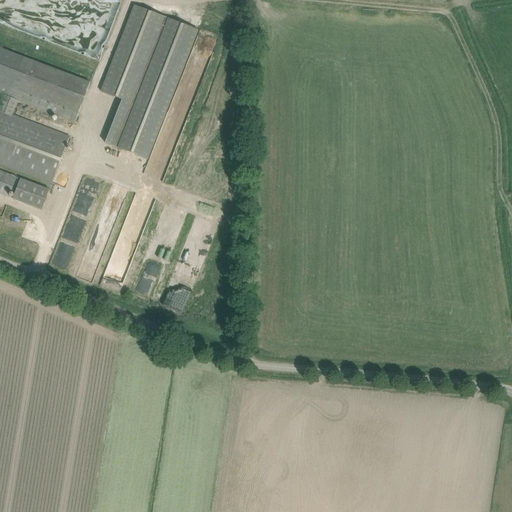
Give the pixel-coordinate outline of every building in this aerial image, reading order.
[(199,30),(134,5),(101,91),(123,99),(105,143),(148,159),(199,30)] [(0,193),(9,197),(17,177),(0,170),(0,164),(52,184),(70,136),(13,115),(18,101),(75,123),(91,82),(0,47),(0,94),(3,95),(0,101),(0,193)] [(218,140),(215,154),(229,158),(232,143),(218,140)] [(21,179),(13,199),(42,210),(50,190),(21,179)] [(70,261),(94,195),(80,190),(56,256),(70,261)] [(186,304),(217,211),(202,206),(172,299),(186,304)] [(155,290),(182,211),(179,209),(178,213),(167,209),(141,285),(155,290)] [(94,236),(82,268),(94,273),(106,241),(94,236)] [(107,274),(121,279),(126,265),(112,260),(107,274)]
